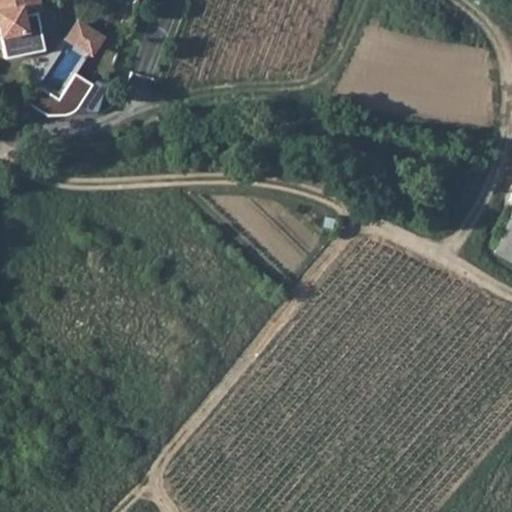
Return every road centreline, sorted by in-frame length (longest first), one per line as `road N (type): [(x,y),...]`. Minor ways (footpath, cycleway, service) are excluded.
road 1 (track): [(0,156),(27,176),(90,186),(266,186),(511,296)]
road 2 (track): [(148,489),(358,225)]
road 3 (residential): [(0,150),(130,111)]
